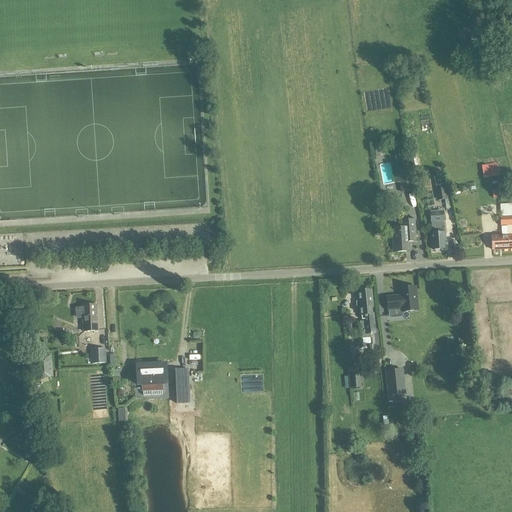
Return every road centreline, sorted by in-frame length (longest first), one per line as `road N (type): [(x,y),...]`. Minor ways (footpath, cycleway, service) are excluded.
road 1 (unclassified): [(0,288),(511,258)]
road 2 (unknown): [(375,266),(385,350),(403,359),(406,377)]
